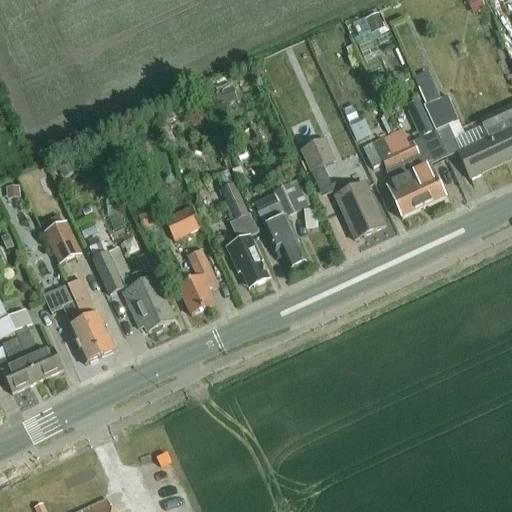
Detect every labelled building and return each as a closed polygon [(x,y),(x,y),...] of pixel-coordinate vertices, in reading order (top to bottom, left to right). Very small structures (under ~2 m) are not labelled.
[(486,10),(481,0),(473,0),(468,2),(474,15),(486,10)] [(366,22),(372,35),(387,28),(381,14),(366,22)] [(362,64),(357,55),(348,59),(352,68),(362,64)] [(428,73),(414,80),(418,89),(433,82),(428,73)] [(214,110),(238,102),(233,87),(209,95),(214,110)] [(407,107),(420,139),(434,133),(420,101),(407,107)] [(442,101),(426,108),(437,133),(454,126),(442,101)] [(156,114),(160,125),(191,113),(187,102),(156,114)] [(358,120),(354,110),(353,110),(352,108),(345,111),(346,114),(344,114),(358,144),(372,138),(365,122),(363,123),(361,119),(358,120)] [(489,139),(457,154),(476,194),(477,193),(473,185),(484,179),(483,178),(511,162),(511,108),(482,122),(489,139)] [(395,136),(428,209),(446,201),(425,155),(420,157),(414,143),(408,146),(402,132),(395,136)] [(393,186),(387,188),(403,222),(403,221),(428,209),(395,136),(364,151),(373,169),(373,171),(383,166),(393,186)] [(267,151),(262,139),(249,145),(255,156),(267,151)] [(327,141),(302,153),(312,175),(337,163),(327,141)] [(47,164),(24,173),(48,233),(71,224),(47,164)] [(63,179),(75,172),(71,165),(59,172),(63,179)] [(190,194),(201,190),(195,174),(184,178),(190,194)] [(278,192),(289,187),(286,179),(275,184),(278,192)] [(280,206),(286,219),(303,211),(315,206),(304,180),(291,186),(289,187),(278,192),(275,194),(280,206)] [(330,188),(335,199),(355,243),(386,229),(366,185),(347,194),(342,183),(330,188)] [(7,188),(9,201),(20,199),(19,187),(7,188)] [(234,187),(221,193),(235,224),(248,217),(234,187)] [(136,206),(141,216),(153,211),(149,201),(136,206)] [(282,253),(291,272),(307,265),(286,219),(280,206),(258,216),(276,255),(282,253)] [(192,209),(165,221),(175,244),(202,231),(192,209)] [(141,222),(147,234),(161,228),(156,215),(141,222)] [(68,226),(46,236),(61,267),(82,258),(68,226)] [(2,240),(7,250),(18,246),(13,235),(2,240)] [(250,240),(226,251),(238,275),(246,272),(254,289),(269,282),(250,240)] [(89,250),(95,262),(109,256),(104,243),(89,250)] [(215,308),(208,293),(219,288),(203,253),(189,260),(198,281),(178,290),(192,319),(215,308)] [(149,336),(152,334),(156,337),(162,334),(163,329),(174,324),(154,281),(150,283),(146,275),(122,286),(109,256),(95,262),(111,298),(123,293),(141,332),(146,330),(149,336)] [(75,305),(101,361),(116,354),(99,316),(97,318),(82,282),(69,288),(76,304),(75,305)] [(66,289),(45,299),(53,316),(65,312),(72,329),(70,330),(87,368),(101,361),(75,305),(73,305),(66,289)] [(0,342),(5,339),(17,334),(10,321),(8,321),(0,307),(0,305),(0,342)] [(64,374),(53,350),(39,357),(30,336),(28,329),(33,327),(26,313),(10,321),(17,334),(20,340),(41,384),(64,374)] [(13,369),(4,374),(14,396),(41,384),(20,340),(3,349),(13,369)] [(112,511),(108,502),(86,511),(112,511)]
